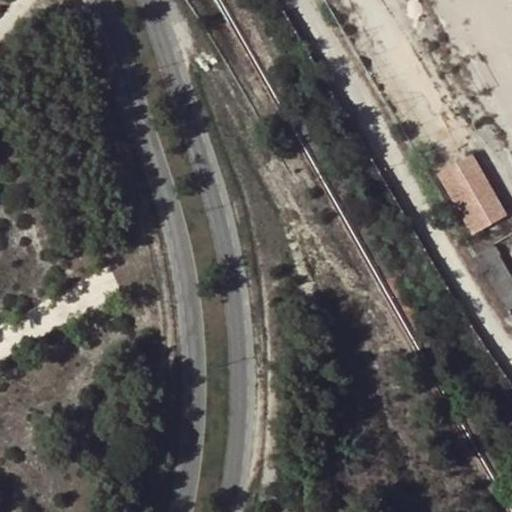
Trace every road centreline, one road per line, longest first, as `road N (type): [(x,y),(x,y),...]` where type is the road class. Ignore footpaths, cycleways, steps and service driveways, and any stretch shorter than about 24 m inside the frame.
road 1 (tertiary): [(228,511),(244,376),(238,291),(222,214),(149,0)]
road 2 (tertiary): [(105,0),(176,221),(192,301),(196,380),(182,511)]
